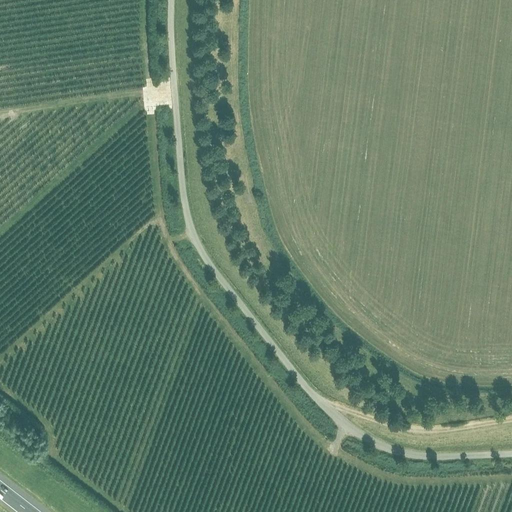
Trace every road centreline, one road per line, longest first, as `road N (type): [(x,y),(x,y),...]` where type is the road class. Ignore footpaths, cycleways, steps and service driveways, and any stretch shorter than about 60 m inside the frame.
road 1 (unclassified): [(314,398),(194,239),(182,184),(171,0)]
road 2 (unclassified): [(511,455),(433,458),(389,450),(314,398)]
road 3 (track): [(511,420),(423,433),(365,419)]
